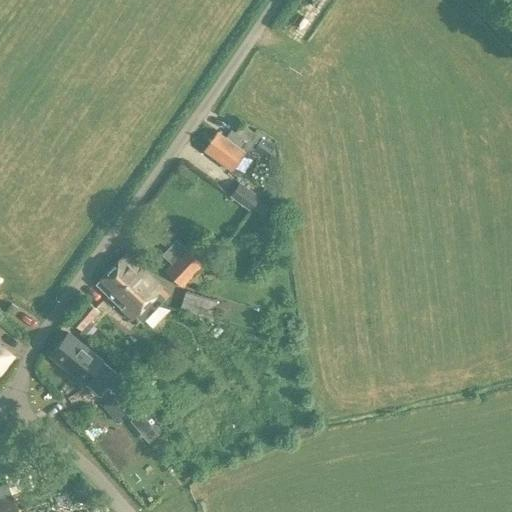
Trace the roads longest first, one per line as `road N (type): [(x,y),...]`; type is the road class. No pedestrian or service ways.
road 1 (unclassified): [(8,415),(59,308),(279,0)]
road 2 (unclassified): [(126,511),(60,445),(8,415)]
